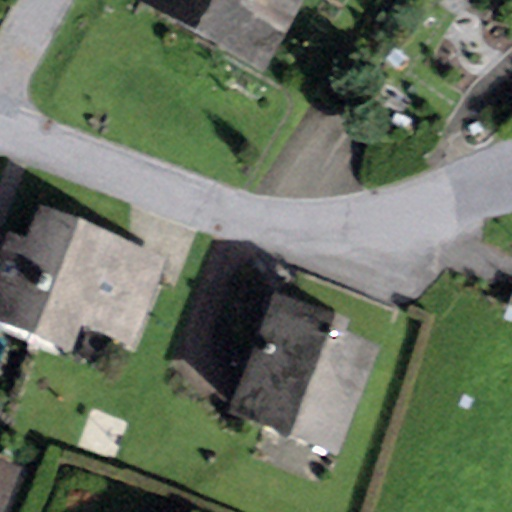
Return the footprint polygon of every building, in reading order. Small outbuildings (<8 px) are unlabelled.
[(141,0),(260,63),(295,0),(141,0)] [(316,95),(384,139),(417,89),(350,45),(316,95)] [(67,349),(78,320),(129,340),(151,283),(123,272),(129,258),(43,225),(30,257),(12,250),(0,279),(0,306),(30,318),(24,332),(67,349)] [(123,272),(151,283),(157,269),(129,258),(123,272)] [(335,335),(280,315),(265,353),(228,339),(223,353),(230,375),(254,384),(242,415),(296,436),(301,425),(335,438),(365,360),(336,349),(339,343),(333,340),(335,335)] [(331,449),(335,438),(301,425),(296,436),(331,449)] [(0,499),(10,475),(0,470),(0,499)]
